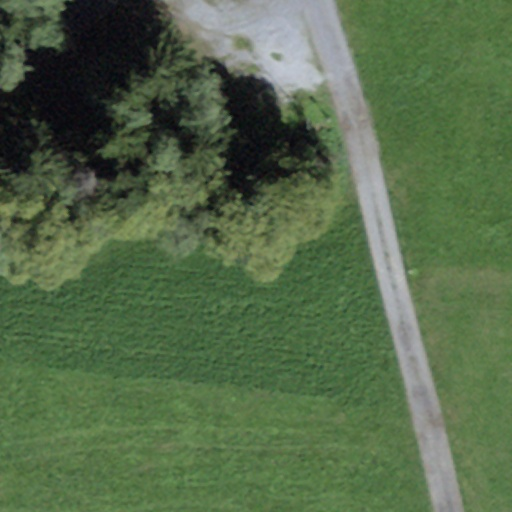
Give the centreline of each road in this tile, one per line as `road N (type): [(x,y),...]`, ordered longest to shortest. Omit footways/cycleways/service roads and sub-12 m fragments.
road 1 (track): [(449,511),(317,0)]
road 2 (track): [(109,0),(0,79)]
